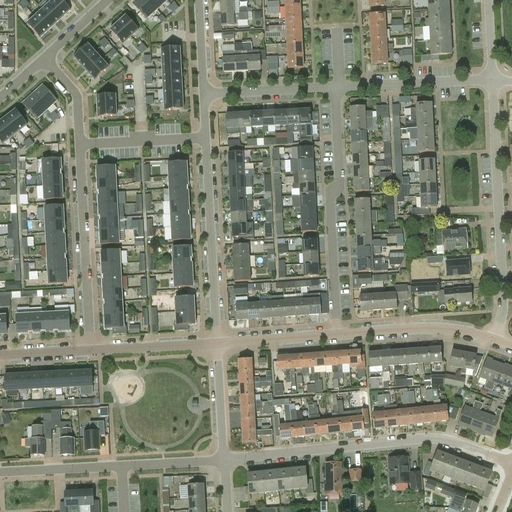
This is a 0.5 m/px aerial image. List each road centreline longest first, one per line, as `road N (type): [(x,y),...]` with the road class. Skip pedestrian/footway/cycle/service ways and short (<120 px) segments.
road 1 (residential): [(91,351),(76,97),(43,60)]
road 2 (residential): [(225,459),(423,438),(511,463)]
road 3 (residential): [(503,340),(491,80)]
road 4 (residential): [(338,334),(329,193),(340,186),(336,88)]
road 5 (residential): [(217,344),(205,94)]
road 6 (residential): [(0,471),(225,459)]
road 7 (residential): [(338,334),(442,328),(503,340)]
road 8 (residential): [(336,88),(491,80)]
road 9 (residential): [(205,94),(336,88)]
road 10 (residential): [(91,351),(217,344)]
road 11 (residential): [(217,344),(338,334)]
